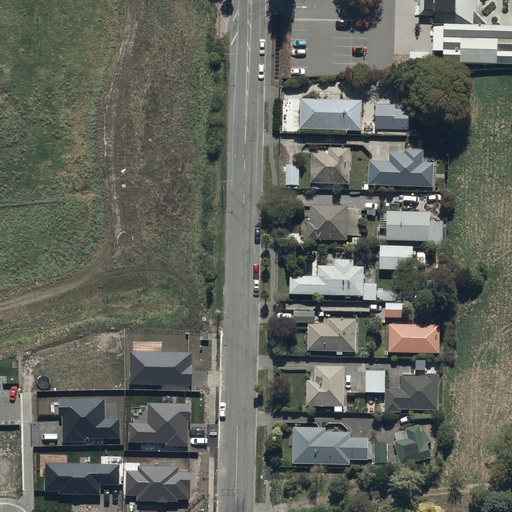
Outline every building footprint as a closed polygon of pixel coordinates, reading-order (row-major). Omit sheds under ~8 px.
[(421,0),(421,18),(437,19),(437,28),(448,28),(446,64),(511,67),(511,30),(490,30),(477,16),(477,0),(421,0)] [(411,56),(410,71),(429,71),(429,56),(411,56)] [(362,105),(301,104),(300,133),(361,134),(362,105)] [(394,106),(376,106),(376,133),(410,133),(409,111),(394,111),(394,106)] [(328,158),(311,158),(311,187),(349,189),(350,152),(328,151),(328,158)] [(388,165),(369,164),(368,189),(433,191),(433,167),(422,166),(423,152),(404,152),(404,157),(389,156),(388,165)] [(299,168),(286,168),(286,189),(288,189),(288,191),(298,191),(298,189),(300,189),(299,168)] [(444,231),(444,225),(430,224),(431,216),(400,215),(400,209),(389,208),(389,216),(378,215),(377,242),(386,243),(386,244),(430,246),(430,249),(442,249),(443,247),(446,247),(447,231),(444,231)] [(348,210),(310,210),(310,227),(307,227),(307,244),(348,245),(347,240),(362,240),(362,219),(348,219),(348,210)] [(413,251),(380,250),(380,275),(413,275),(413,251)] [(290,300),(340,300),(364,300),(364,304),(395,304),(395,296),(377,296),(377,288),(364,288),(364,271),(354,271),(354,263),(334,263),(334,270),(318,270),(318,280),(290,280),(290,300)] [(408,307),(386,307),(385,321),(408,322),(408,307)] [(315,315),(294,315),(294,327),(315,327),(315,315)] [(328,328),(308,328),(308,355),(337,356),(337,359),(342,359),(342,356),(356,357),(357,324),(328,323),(328,328)] [(440,330),(389,329),(389,358),(439,358),(440,330)] [(192,352),(130,351),(129,384),(191,385),(192,352)] [(344,371),(316,371),(316,384),(307,384),(307,410),(335,410),(335,414),(342,414),(342,411),(344,411),(344,371)] [(385,373),(366,373),(366,398),(385,398),(385,373)] [(401,393),(386,393),(386,416),(401,416),(401,413),(437,413),(438,378),(425,378),(425,380),(401,380),(401,393)] [(105,398),(59,399),(59,417),(61,417),(62,442),(85,442),(85,439),(120,438),(120,418),(105,419),(105,398)] [(191,404),(148,403),(147,423),(129,422),(128,442),(165,443),(165,446),(188,447),(188,421),(190,421),(191,404)] [(395,446),(401,470),(432,462),(428,447),(432,444),(425,433),(421,436),(420,430),(406,433),(406,434),(395,437),(397,445),(395,446)] [(326,431),(294,431),(293,467),(350,468),(350,463),(368,463),(368,443),(351,442),(351,436),(326,436),(326,431)] [(387,446),(375,447),(375,468),(388,467),(387,446)] [(119,464),(45,462),(45,491),(58,491),(58,494),(100,495),(100,485),(119,485),(119,464)] [(178,466),(137,465),(137,471),(126,470),(125,495),(137,495),(137,501),(177,502),(177,499),(189,499),(190,472),(178,471),(178,466)] [(35,490),(16,498),(20,506),(38,498),(35,490)]
